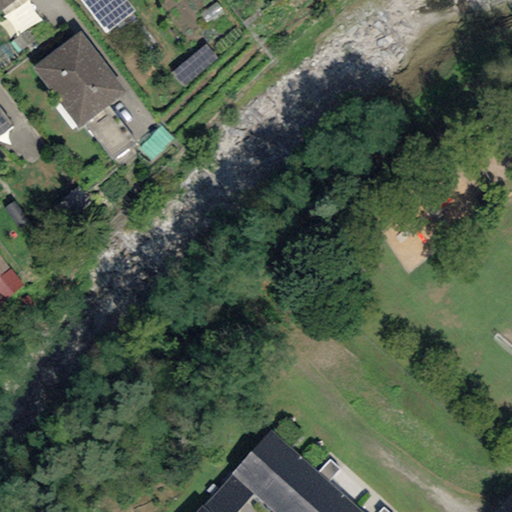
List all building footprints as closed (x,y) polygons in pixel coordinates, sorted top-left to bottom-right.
[(0,0),(0,11),(14,0),(0,0)] [(81,0),(107,33),(135,11),(125,0),(81,0)] [(126,93),(79,32),(32,68),(79,129),(126,93)] [(217,61),(204,46),(172,72),(185,88),(217,61)] [(0,134),(12,126),(0,110),(0,134)] [(93,205),(77,186),(53,206),(68,225),(93,205)] [(0,256),(0,306),(24,287),(0,256)] [(362,511),(269,430),(232,473),(254,493),(275,511),(362,511)] [(232,473),(202,506),(208,511),(236,511),(254,493),(232,473)]
